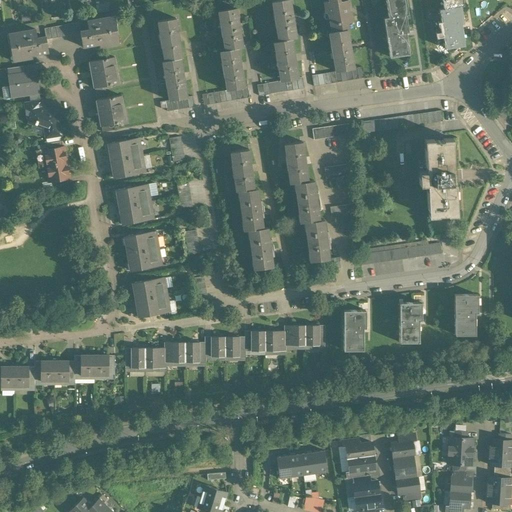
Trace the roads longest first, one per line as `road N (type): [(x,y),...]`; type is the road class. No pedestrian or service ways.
road 1 (residential): [(459,79),(424,92),(195,122),(223,305),(460,271),(478,250),(511,171)]
road 2 (residential): [(0,344),(96,333),(114,306),(89,158),(61,57)]
road 3 (tertiary): [(511,377),(237,416)]
road 4 (tertiary): [(237,416),(73,447)]
